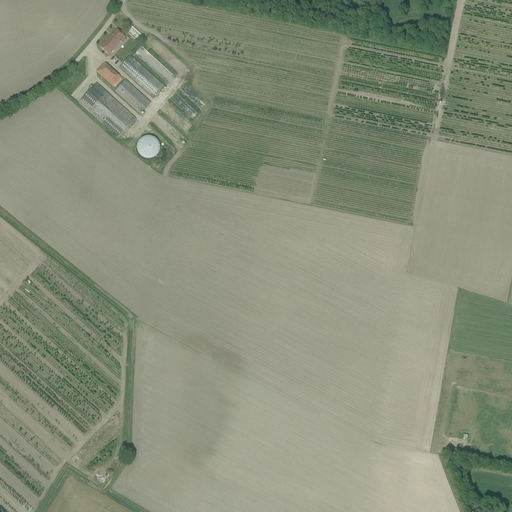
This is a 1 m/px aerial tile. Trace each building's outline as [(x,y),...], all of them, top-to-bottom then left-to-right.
[(132,26),(126,32),(140,44),(145,39),(132,26)] [(100,48),(106,53),(109,56),(125,38),(117,30),(110,37),(106,41),(106,42),(104,44),(104,43),(100,48)] [(154,99),(164,88),(130,56),(119,68),(154,99)] [(113,87),(121,78),(105,63),(96,72),(113,87)] [(140,115),(150,104),(125,81),(115,92),(140,115)] [(78,103),(82,107),(118,139),(135,120),(96,84),(78,103)] [(142,139),(141,139),(140,140),(140,141),(139,141),(138,142),(138,143),(137,144),(137,145),(137,146),(137,147),(137,148),(137,149),(137,150),(137,151),(137,152),(138,153),(138,154),(139,155),(139,156),(140,156),(141,157),(141,158),(142,158),(143,159),(144,159),(145,159),(146,160),(147,160),(148,160),(149,160),(150,160),(151,160),(152,159),(153,159),(154,158),(155,158),(156,157),(157,156),(158,155),(158,154),(159,153),(159,152),(159,151),(160,150),(160,149),(160,148),(160,147),(159,146),(159,145),(159,144),(159,143),(158,143),(158,142),(157,141),(156,140),(155,139),(154,138),(153,138),(152,138),(151,137),(150,137),(149,137),(148,137),(147,137),(146,137),(145,137),(144,137),(144,138),(143,138),(142,139)]
